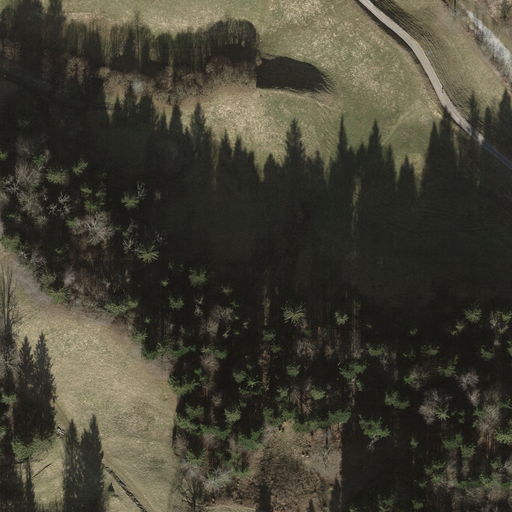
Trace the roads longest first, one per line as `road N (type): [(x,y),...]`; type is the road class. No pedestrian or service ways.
road 1 (track): [(0,334),(77,437),(151,511)]
road 2 (track): [(362,0),(417,54),(448,109),(511,168)]
